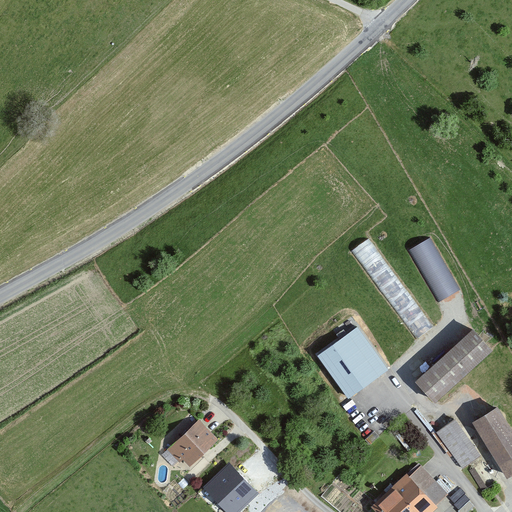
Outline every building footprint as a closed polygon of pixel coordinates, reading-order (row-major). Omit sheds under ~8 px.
[(411,246),(439,299),(460,288),(432,235),(411,246)] [(370,239),(352,251),(417,339),(435,326),(370,239)] [(358,326),(318,354),(349,397),(389,368),(358,326)] [(471,327),(415,379),(435,401),(492,348),(471,327)] [(511,432),(496,407),(472,422),(506,478),(511,474),(511,432)] [(199,419),(166,447),(185,469),(217,441),(199,419)] [(455,419),(436,432),(462,468),(481,455),(455,419)] [(235,511),(256,492),(229,464),(205,486),(230,511),(235,511)] [(423,465),(410,477),(436,504),(449,492),(423,465)] [(406,473),(371,505),(377,511),(428,511),(436,504),(410,477),(406,473)] [(179,483),(171,491),(181,502),(190,494),(179,483)] [(460,486),(449,496),(463,511),(465,511),(476,503),(460,486)]
